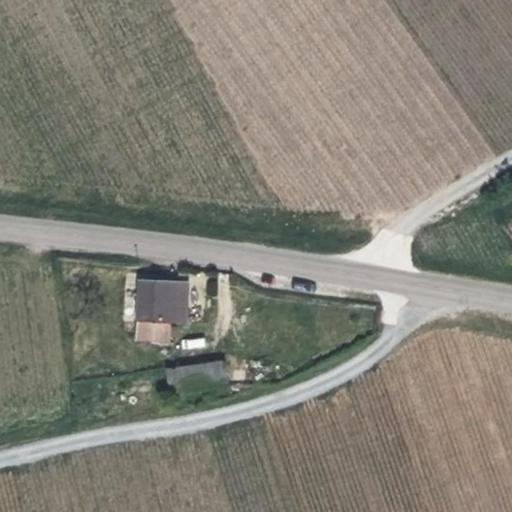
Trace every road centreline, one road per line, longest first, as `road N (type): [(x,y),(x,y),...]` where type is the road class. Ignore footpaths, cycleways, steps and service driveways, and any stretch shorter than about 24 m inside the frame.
road 1 (tertiary): [(0,228),(381,275),(511,300)]
road 2 (track): [(0,459),(217,417),(320,383),(366,361),(443,288)]
road 3 (track): [(511,160),(425,208),(395,236),(381,275)]
